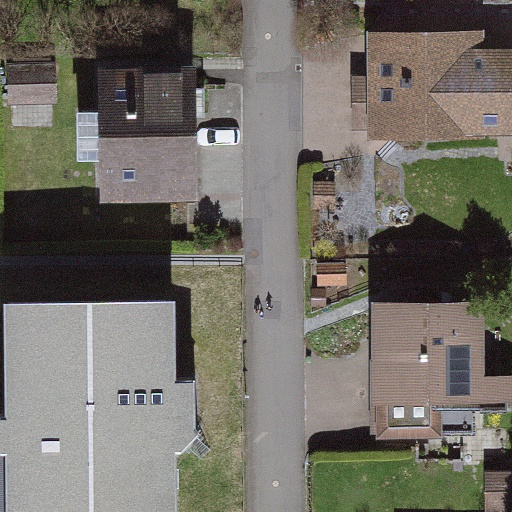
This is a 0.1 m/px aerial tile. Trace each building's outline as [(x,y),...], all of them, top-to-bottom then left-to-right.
[(478,31),(367,33),(369,136),(511,133),(511,49),(478,50),(478,31)] [(11,58),(10,90),(48,91),(49,60),(11,58)] [(193,74),(90,72),(88,207),(190,209),(193,74)] [(480,294),(370,298),(376,436),(437,434),(436,406),(511,403),(511,383),(511,377),(483,378),(480,294)] [(24,456),(24,511),(200,511),(200,449),(220,435),(200,413),(199,300),(23,301),(24,417),(0,437),(24,456)] [(511,511),(511,474),(475,475),(476,511),(511,511)]
